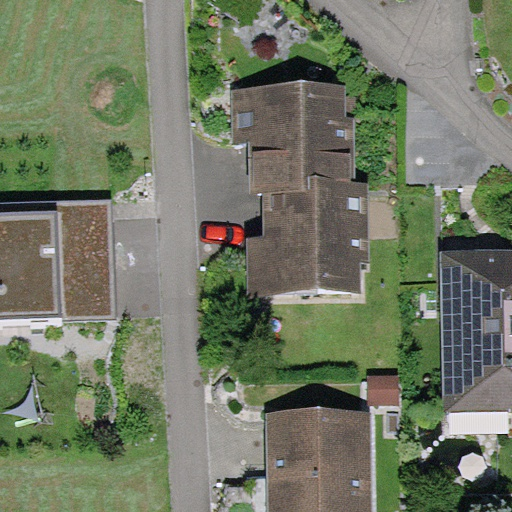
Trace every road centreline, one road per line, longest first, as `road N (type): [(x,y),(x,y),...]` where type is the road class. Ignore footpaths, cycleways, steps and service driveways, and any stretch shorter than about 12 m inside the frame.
road 1 (residential): [(169,0),(163,81),(186,511)]
road 2 (residential): [(436,76),(343,0)]
